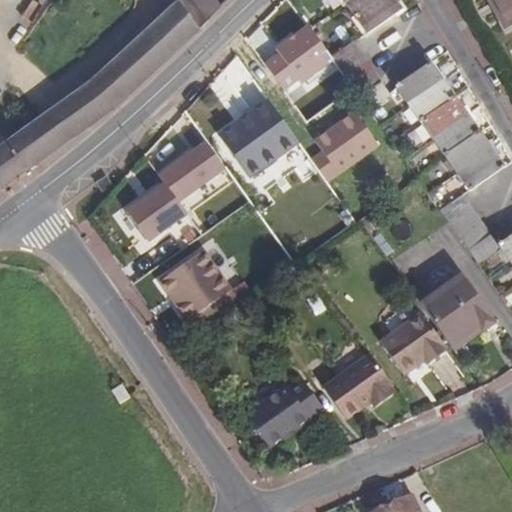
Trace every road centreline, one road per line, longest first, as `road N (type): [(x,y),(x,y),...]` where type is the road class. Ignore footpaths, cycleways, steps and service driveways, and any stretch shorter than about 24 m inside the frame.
road 1 (tertiary): [(253,511),(29,203)]
road 2 (residential): [(29,203),(251,0)]
road 3 (unclassified): [(264,511),(511,400)]
road 4 (residential): [(511,134),(433,0)]
